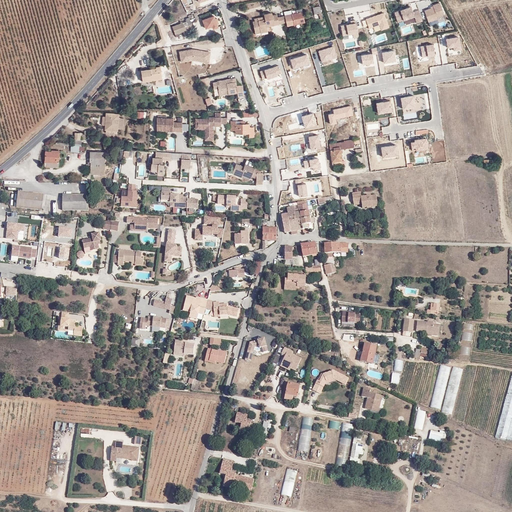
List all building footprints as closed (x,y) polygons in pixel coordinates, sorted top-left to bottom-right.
[(440,3),(433,5),(434,7),(431,8),(424,10),(428,22),(438,18),(437,16),(444,14),(440,3)] [(394,12),(397,22),(414,16),(416,23),(422,20),(419,10),(413,12),(411,6),(402,9),(403,11),(401,12),(400,10),(394,12)] [(286,23),(287,26),(291,25),(304,23),(301,10),(301,9),(296,10),(296,13),(284,16),(286,23)] [(272,15),(271,13),(263,14),(264,16),(254,19),(254,21),(255,24),(253,25),(255,33),(260,32),(260,31),(267,30),(266,27),(278,24),(277,17),(276,14),(272,15)] [(384,13),(366,19),(369,28),(379,24),(381,30),(389,27),(384,13)] [(202,20),(205,28),(212,26),(216,24),(213,16),(202,20)] [(278,24),(286,23),(284,16),(277,17),(278,24)] [(177,37),(176,34),(193,27),(191,21),(190,21),(189,19),(180,23),(172,26),(175,37),(177,37)] [(358,36),(355,20),(350,21),(351,24),(341,26),(342,35),(352,33),(353,37),(358,36)] [(459,37),(446,39),(448,49),(453,48),(454,51),(461,50),(459,37)] [(433,45),(421,47),(422,58),(435,56),(433,45)] [(333,47),(318,51),(321,62),(336,58),(333,47)] [(193,50),(193,49),(192,49),(179,51),(180,61),(191,59),(192,58),(198,59),(198,58),(203,59),(202,61),(207,62),(209,52),(204,51),(195,49),(195,51),(193,50)] [(394,51),(382,53),(384,63),(396,61),(394,51)] [(372,53),(361,55),(363,65),(374,63),(372,55),(372,53)] [(307,55),(291,60),(294,69),(309,65),(307,55)] [(151,79),(161,78),(160,66),(155,67),(155,68),(140,70),(142,81),(151,80),(151,79)] [(278,66),(260,72),(262,79),(267,77),(267,80),(278,77),(277,75),(280,74),(278,66)] [(217,81),(217,82),(212,83),(213,89),(218,88),(218,91),(227,90),(228,94),(237,93),(237,97),(243,96),(242,86),(236,86),(236,83),(226,84),(226,80),(217,81)] [(426,94),(401,98),(404,113),(428,109),(426,94)] [(391,101),(376,104),(378,115),(392,113),(391,101)] [(333,114),(328,114),(330,125),(337,124),(336,118),(353,115),(352,106),(332,110),(333,114)] [(117,131),(118,127),(118,118),(119,114),(106,113),(106,117),(102,117),(102,125),(105,126),(104,130),(106,130),(117,131)] [(313,113),(302,117),(305,128),(317,125),(313,113)] [(195,129),(205,129),(205,140),(213,140),(213,130),(213,126),(215,126),(221,126),(221,123),(221,118),(221,117),(209,117),(209,119),(195,119),(195,129)] [(173,122),(173,118),(157,118),(156,131),(182,132),(182,130),(182,124),(182,122),(177,122),(173,122)] [(248,137),(253,137),(253,127),(249,127),(249,124),(236,124),(235,121),(230,121),(230,130),(235,130),(235,133),(248,133),(248,137)] [(318,135),(309,137),(311,150),(320,148),(318,135)] [(343,142),(341,142),(329,144),(331,161),(341,160),(340,153),(340,149),(342,148),(353,147),(352,139),(343,140),(343,142)] [(414,143),(411,143),(411,149),(416,148),(416,151),(428,149),(427,139),(414,140),(414,143)] [(397,145),(382,147),(383,159),(398,157),(397,145)] [(51,150),(51,152),(45,151),(45,162),(57,163),(57,159),(59,159),(59,151),(51,150)] [(170,160),(171,152),(156,151),(155,157),(152,157),(152,163),(151,163),(151,170),(156,170),(157,172),(157,174),(163,174),(163,169),(162,169),(162,163),(162,159),(170,160)] [(89,162),(91,162),(91,169),(104,170),(105,153),(90,152),(89,162)] [(318,159),(303,161),(305,169),(319,167),(318,159)] [(242,174),(247,176),(250,178),(252,173),(256,175),(256,172),(257,172),(253,171),(254,168),(245,164),(243,167),(236,163),(232,173),(240,177),(241,177),(242,174)] [(123,211),(136,212),(137,184),(127,184),(127,191),(121,191),(121,201),(119,201),(119,208),(124,208),(123,211)] [(306,185),(297,186),(299,197),(307,196),(306,185)] [(17,208),(41,211),(43,195),(19,192),(17,208)] [(362,208),(378,206),(376,195),(361,197),(360,192),(352,193),(354,205),(362,204),(362,208)] [(171,202),(165,201),(165,193),(162,193),(161,203),(171,203),(171,202)] [(171,203),(170,208),(198,209),(198,201),(187,200),(187,199),(183,199),(179,199),(176,199),(176,196),(171,195),(171,193),(165,193),(165,201),(171,202),(171,203)] [(61,211),(88,211),(88,196),(61,196),(61,211)] [(236,197),(226,196),(218,196),(218,201),(217,204),(226,205),(231,205),(231,207),(231,211),(239,211),(239,209),(240,209),(247,209),(247,200),(241,199),(240,206),(235,206),(236,197)] [(308,211),(307,204),(298,205),(299,212),(308,211)] [(293,206),(294,207),(287,208),(288,214),(289,221),(295,220),(294,213),(299,212),(298,205),(293,206)] [(310,217),(308,211),(299,212),(294,213),(295,220),(300,219),(310,217)] [(281,215),(281,214),(280,214),(281,223),(289,222),(289,221),(288,214),(281,215)] [(222,238),(226,218),(204,216),(204,223),(213,224),(211,226),(203,226),(203,228),(194,229),(194,240),(202,240),(203,235),(212,236),(212,234),(217,235),(217,237),(222,238)] [(311,223),(310,217),(300,219),(302,230),(308,229),(307,224),(311,223)] [(147,222),(141,222),(141,219),(126,218),(125,223),(132,224),(137,224),(137,226),(135,226),(134,231),(146,231),(146,229),(156,230),(157,220),(147,219),(147,222)] [(110,230),(111,221),(109,221),(104,222),(103,229),(110,230)] [(117,231),(119,222),(111,221),(110,230),(117,231)] [(24,231),(25,224),(7,222),(5,238),(18,239),(18,232),(20,231),(24,231)] [(291,232),(289,222),(281,223),(282,226),(287,226),(288,232),(291,232)] [(131,233),(146,234),(146,231),(134,231),(135,226),(137,226),(137,224),(132,224),(131,233)] [(71,238),(72,227),(59,226),(58,237),(71,238)] [(276,241),(276,228),(267,228),(263,228),(262,240),(264,240),(276,241)] [(178,246),(174,246),(174,244),(176,230),(169,229),(165,255),(172,256),(180,257),(181,247),(178,246)] [(235,244),(247,243),(247,232),(241,232),(241,234),(235,234),(235,244)] [(92,235),(92,238),(82,240),(84,248),(90,247),(91,251),(99,249),(98,244),(101,243),(100,241),(101,240),(99,233),(92,235)] [(315,244),(315,242),(307,244),(309,255),(317,254),(315,244)] [(340,252),(339,243),(332,243),(324,243),(324,253),(326,253),(332,253),(333,253),(340,252)] [(348,243),(342,243),(339,243),(340,252),(348,252),(348,243)] [(309,255),(307,244),(300,245),(303,256),(309,255)] [(36,258),(37,249),(32,248),(32,247),(12,245),(10,261),(18,261),(19,257),(31,259),(31,257),(36,258)] [(59,258),(69,259),(70,248),(60,247),(59,258)] [(292,260),(292,247),(277,247),(277,259),(281,259),(285,260),(292,260)] [(119,265),(125,266),(125,263),(125,262),(133,263),(133,261),(138,262),(137,265),(145,265),(146,258),(143,257),(143,253),(133,253),(133,252),(120,251),(120,256),(119,263),(119,265)] [(261,261),(256,260),(252,274),(257,275),(261,261)] [(334,268),(332,264),(324,266),(326,275),(336,272),(335,268),(334,268)] [(230,278),(244,277),(244,269),(240,270),(240,268),(234,268),(234,270),(229,270),(230,278)] [(288,275),(288,279),(285,278),(285,288),(293,288),(294,286),(297,286),(305,287),(305,276),(288,275)] [(17,288),(6,287),(6,295),(16,296),(17,288)] [(196,297),(196,298),(186,296),(183,311),(190,313),(189,317),(197,319),(198,313),(204,315),(206,308),(208,300),(196,297)] [(155,300),(151,299),(150,304),(170,310),(169,313),(173,314),(176,300),(171,299),(166,298),(165,302),(155,300)] [(219,304),(219,302),(213,303),(213,301),(208,300),(206,308),(214,311),(214,317),(220,317),(220,316),(228,315),(237,317),(238,310),(228,307),(227,307),(227,304),(219,304)] [(439,311),(440,304),(431,303),(430,310),(427,310),(427,313),(434,314),(434,311),(439,311)] [(69,317),(70,312),(61,311),(60,316),(59,316),(57,330),(68,331),(68,335),(82,336),(83,326),(76,325),(76,320),(70,319),(70,318),(69,317)] [(348,312),(342,311),(341,322),(347,323),(354,323),(359,323),(360,315),(355,314),(355,312),(352,312),(351,314),(348,313),(348,312)] [(166,319),(161,318),(148,317),(148,319),(141,318),(140,322),(140,325),(145,326),(165,328),(166,319)] [(414,320),(404,319),(403,331),(412,332),(414,320)] [(416,322),(416,332),(426,333),(426,331),(437,332),(438,325),(432,325),(433,322),(426,321),(426,322),(416,322)] [(459,359),(469,360),(472,324),(462,324),(459,359)] [(138,338),(144,339),(144,343),(151,343),(152,331),(138,330),(138,338)] [(246,361),(251,363),(254,353),(255,348),(262,346),(265,354),(269,352),(264,339),(250,344),(246,361)] [(193,355),(193,345),(185,345),(181,344),(181,342),(174,341),(173,352),(178,353),(178,354),(183,354),(193,355)] [(360,361),(372,363),(376,346),(364,344),(360,361)] [(260,349),(262,355),(265,354),(262,346),(255,348),(254,353),(256,353),(257,350),(260,349)] [(281,354),(285,356),(280,366),(289,371),(290,368),(295,371),(301,359),(292,354),(293,352),(284,347),(281,354)] [(426,357),(427,349),(421,348),(421,349),(416,349),(415,358),(420,358),(420,356),(426,357)] [(224,365),(227,354),(218,352),(217,353),(210,351),(207,350),(205,360),(208,360),(208,362),(215,364),(215,363),(215,361),(220,362),(219,364),(224,365)] [(393,370),(400,371),(402,360),(394,359),(393,370)] [(441,409),(440,413),(452,415),(461,368),(450,366),(450,367),(438,365),(430,407),(441,409)] [(325,384),(326,381),(334,379),(336,380),(345,385),(348,378),(332,370),(332,371),(323,374),(319,381),(317,380),(313,389),(321,393),(325,384)] [(391,372),(391,383),(399,383),(399,373),(391,372)] [(511,375),(508,390),(495,438),(511,442),(511,375)] [(298,390),(287,388),(286,394),(297,397),(298,390)] [(370,390),(364,388),(361,396),(367,398),(365,408),(378,412),(382,396),(370,393),(370,390)] [(285,400),(295,402),(297,397),(286,394),(285,400)] [(413,428),(421,430),(425,411),(417,409),(413,428)] [(256,424),(250,423),(251,422),(246,421),(246,418),(247,414),(237,412),(235,422),(241,424),(239,433),(253,436),(256,424)] [(306,459),(312,418),(301,416),(295,458),(306,459)] [(327,428),(338,430),(339,422),(329,420),(327,428)] [(340,423),(337,452),(348,453),(351,424),(340,423)] [(444,443),(446,433),(430,429),(428,439),(444,443)] [(135,436),(134,444),(141,445),(142,437),(135,436)] [(405,450),(416,451),(416,440),(405,440),(405,450)] [(138,461),(139,448),(123,446),(123,442),(116,441),(115,449),(112,448),(111,457),(116,458),(132,460),(132,461),(138,461)] [(360,465),(363,445),(352,443),(349,463),(360,465)] [(344,467),(346,460),(336,457),(334,465),(344,467)] [(224,484),(252,491),(255,479),(235,474),(236,473),(231,472),(231,470),(234,461),(223,459),(220,473),(226,475),(224,484)] [(289,506),(297,469),(286,467),(278,504),(289,506)]
